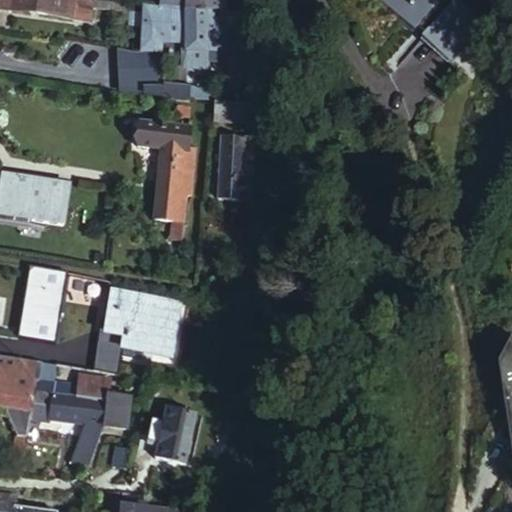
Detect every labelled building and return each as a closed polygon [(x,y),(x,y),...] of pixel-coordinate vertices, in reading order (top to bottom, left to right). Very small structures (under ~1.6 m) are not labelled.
[(92,25),(93,13),(94,5),(48,0),(0,0),(0,15),(13,17),(13,13),(74,20),(74,23),(92,25)] [(93,13),(129,17),(130,3),(95,0),(94,5),(93,13)] [(159,0),(159,6),(165,6),(176,7),(204,9),(219,9),(223,10),(223,0),(159,0)] [(478,21),(453,0),(373,0),(405,27),(410,21),(420,30),(415,35),(445,60),(478,21)] [(140,37),(142,4),(130,3),(129,17),(127,37),(140,37)] [(159,6),(142,4),(140,37),(140,40),(161,42),(165,6),(159,6)] [(204,9),(176,7),(177,52),(184,52),(185,68),(206,67),(205,49),(219,49),(219,9),(204,9)] [(232,20),(232,66),(245,66),(245,21),(232,20)] [(189,96),(188,100),(213,103),(214,94),(183,89),(181,95),(189,96)] [(215,107),(213,129),(255,132),(256,109),(215,107)] [(140,146),(164,150),(164,148),(192,151),(195,130),(188,129),(191,112),(176,110),(174,126),(143,122),(140,146)] [(221,139),(217,203),(248,204),(251,140),(221,139)] [(153,221),(171,223),(183,225),(187,225),(198,156),(191,155),(192,151),(164,148),(164,150),(153,221)] [(2,178),(0,194),(0,218),(63,227),(68,186),(2,178)] [(180,243),(183,225),(171,223),(169,241),(180,243)] [(111,295),(105,335),(122,338),(120,348),(171,357),(180,306),(111,295)] [(511,353),(501,376),(511,381),(501,402),(511,457),(511,353)] [(40,365),(14,361),(11,380),(0,378),(0,411),(32,415),(35,394),(40,365)] [(56,367),(40,365),(35,394),(103,403),(99,426),(122,429),(126,399),(106,396),(108,380),(77,375),(74,385),(54,383),(56,367)] [(32,415),(31,420),(46,422),(46,421),(82,425),(70,463),(88,465),(99,426),(103,403),(35,394),(32,415)] [(161,445),(158,461),(188,467),(197,415),(167,410),(164,425),(153,423),(150,444),(161,445)] [(28,442),(20,441),(14,476),(22,477),(28,442)] [(0,493),(0,511),(22,511),(23,508),(14,507),(11,507),(12,494),(0,493)]
